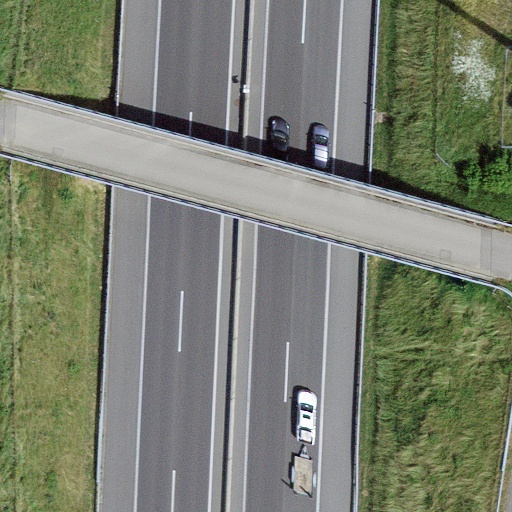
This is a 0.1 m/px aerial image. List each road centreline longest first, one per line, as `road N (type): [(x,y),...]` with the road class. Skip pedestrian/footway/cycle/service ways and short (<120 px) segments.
road 1 (unclassified): [(0,120),(511,257)]
road 2 (motorway): [(281,511),(305,0)]
road 3 (motorway): [(197,0),(173,511)]
